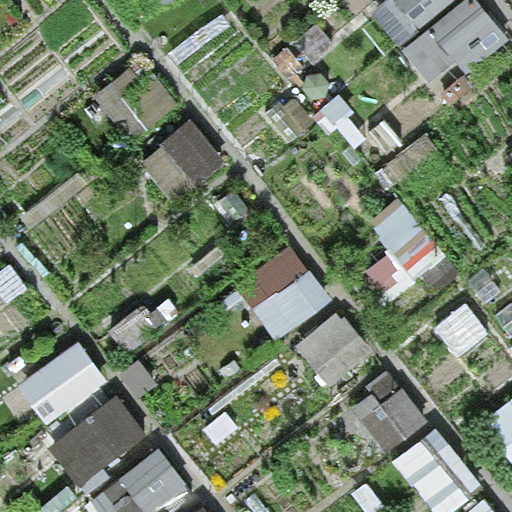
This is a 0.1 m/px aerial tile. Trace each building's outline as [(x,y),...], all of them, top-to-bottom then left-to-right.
[(385,0),(369,15),(428,83),(459,56),(472,71),(511,37),(479,0),(385,0)] [(196,118),(156,147),(187,189),(227,160),(196,118)] [(416,271),(439,244),(412,221),(389,248),(416,271)] [(281,335),(336,297),(298,242),(243,280),(281,335)] [(335,378),(373,344),(346,315),(309,349),(335,378)] [(20,378),(50,423),(114,381),(84,336),(20,378)] [(52,444),(85,485),(152,430),(119,390),(52,444)] [(441,426),(401,456),(444,511),(483,481),(441,426)] [(161,442),(93,496),(105,511),(157,511),(193,483),(161,442)] [(505,511),(492,493),(464,511),(505,511)]
